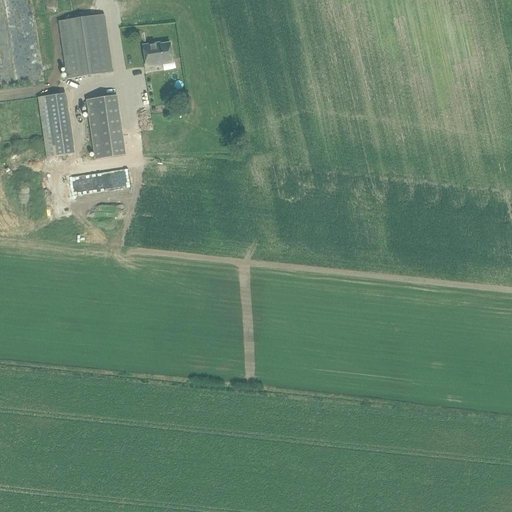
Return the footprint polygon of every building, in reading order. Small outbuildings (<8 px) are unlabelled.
[(65,65),(64,58),(54,60),(45,0),(0,0),(0,84),(57,76),(55,67),(65,65)] [(65,65),(67,79),(114,72),(105,14),(59,21),(64,58),(65,65)] [(165,62),(173,61),(170,43),(153,46),(153,44),(144,46),(147,65),(155,63),(155,66),(165,64),(165,62)] [(38,98),(47,158),(75,154),(67,94),(38,98)] [(117,96),(87,100),(95,160),(126,156),(117,96)]
